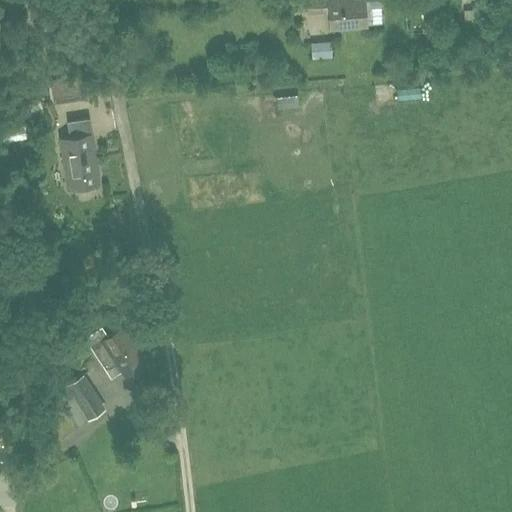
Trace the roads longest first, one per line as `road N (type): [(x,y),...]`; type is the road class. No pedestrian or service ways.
road 1 (track): [(110,0),(193,511)]
road 2 (track): [(0,292),(156,282)]
